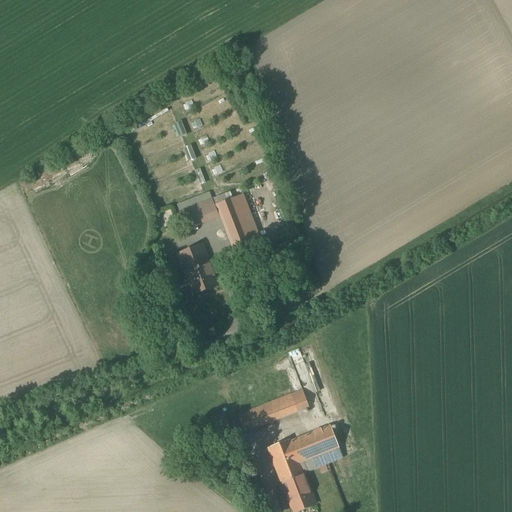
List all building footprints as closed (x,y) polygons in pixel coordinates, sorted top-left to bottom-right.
[(243,197),(218,207),(237,255),(262,245),(243,197)] [(212,201),(182,213),(186,225),(216,213),(212,201)] [(203,246),(178,256),(194,296),(218,286),(203,246)] [(310,408),(303,392),(238,417),(245,433),(310,408)] [(224,413),(210,419),(216,434),(220,432),(224,443),(227,449),(236,445),(224,413)] [(330,426),(268,449),(282,485),(287,482),(290,489),(289,490),(288,491),(290,495),(289,496),(290,500),(289,502),(292,508),(294,508),(294,511),(296,511),(303,509),(304,510),(316,505),(302,472),(305,473),(318,468),(321,474),(327,471),(325,465),(328,464),(343,459),(330,426)] [(209,467),(198,459),(193,466),(204,474),(209,467)]
